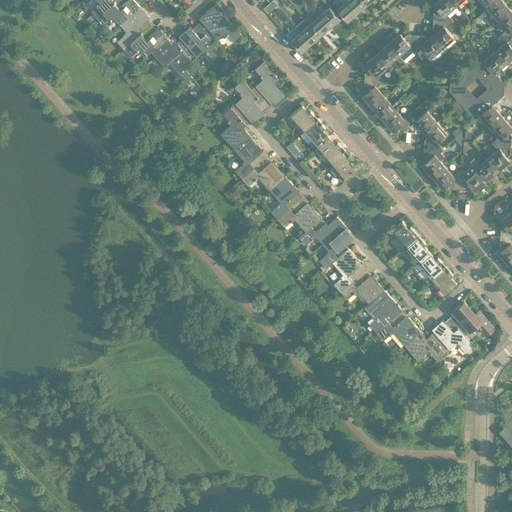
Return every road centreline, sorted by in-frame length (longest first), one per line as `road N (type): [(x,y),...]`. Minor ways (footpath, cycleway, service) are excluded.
road 1 (residential): [(474,276),(427,318),(359,240),(407,199)]
road 2 (residential): [(375,160),(329,202),(263,127),(310,84)]
road 3 (unclassified): [(481,511),(483,383),(511,350)]
road 4 (residential): [(317,92),(422,0)]
